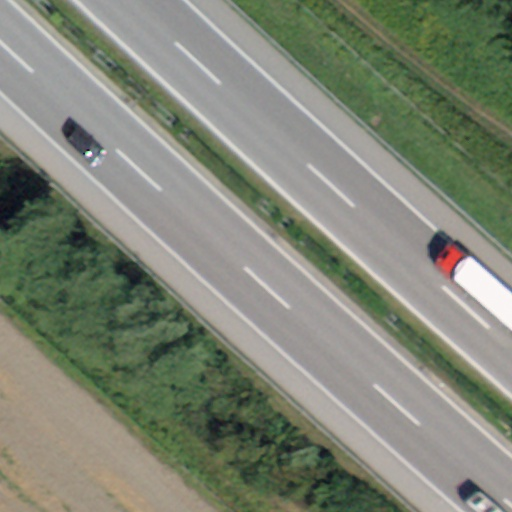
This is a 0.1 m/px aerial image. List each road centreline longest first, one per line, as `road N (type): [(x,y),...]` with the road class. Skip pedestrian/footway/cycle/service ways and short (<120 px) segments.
road 1 (motorway): [(0,43),(511,508)]
road 2 (motorway): [(511,348),(129,0)]
road 3 (track): [(511,129),(360,0)]
